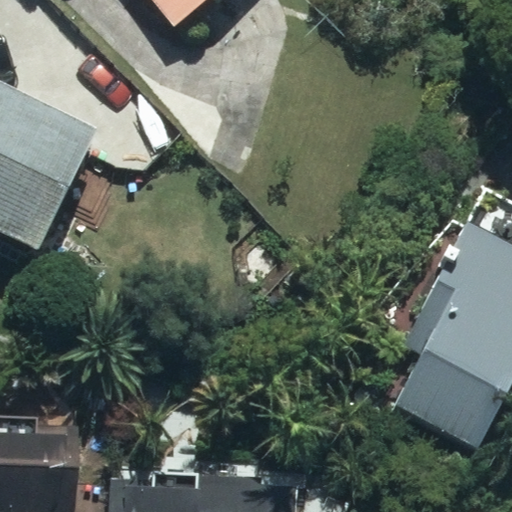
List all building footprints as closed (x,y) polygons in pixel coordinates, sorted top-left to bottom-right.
[(135,0),(166,40),(217,0),(135,0)] [(124,82),(77,125),(130,182),(177,139),(124,82)] [(0,260),(21,272),(88,145),(0,98),(0,260)] [(464,464),(511,372),(511,215),(473,195),(387,358),(409,370),(382,421),(464,464)] [(0,511),(69,511),(72,429),(0,427),(0,511)] [(107,485),(106,511),(294,511),(295,492),(193,489),(193,483),(144,481),(144,487),(107,485)]
